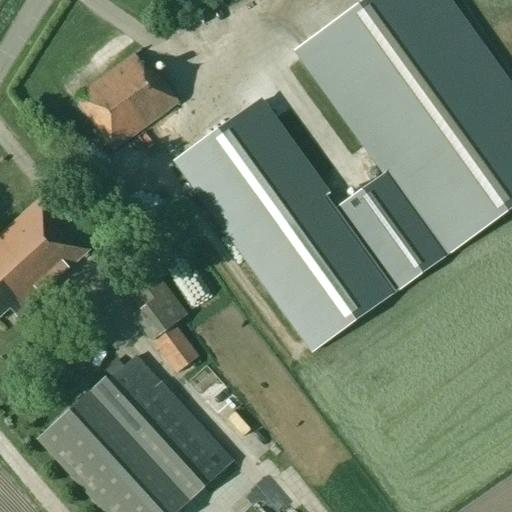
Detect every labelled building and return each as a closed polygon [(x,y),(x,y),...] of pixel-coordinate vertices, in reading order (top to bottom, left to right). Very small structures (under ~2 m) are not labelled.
[(511,206),(511,99),(441,0),(366,0),(296,51),(384,175),(333,211),(284,142),(289,138),(250,84),(207,115),(354,319),(511,206)] [(219,37),(250,20),(243,7),(212,25),(219,37)] [(100,79),(72,99),(112,153),(177,106),(139,53),(100,79)] [(165,158),(199,205),(233,180),(199,133),(165,158)] [(20,321),(35,307),(32,304),(89,252),(41,200),(0,237),(0,318),(10,310),(20,321)] [(199,358),(175,327),(176,326),(175,324),(187,316),(153,270),(125,292),(140,310),(131,316),(152,345),(153,344),(176,375),(199,358)] [(104,379),(79,402),(94,417),(87,423),(167,511),(177,511),(232,463),(136,358),(108,383),(104,379)] [(274,466),(295,491),(307,481),(286,456),(274,466)] [(292,511),(276,483),(271,478),(260,485),(248,497),(256,511),(292,511)]
